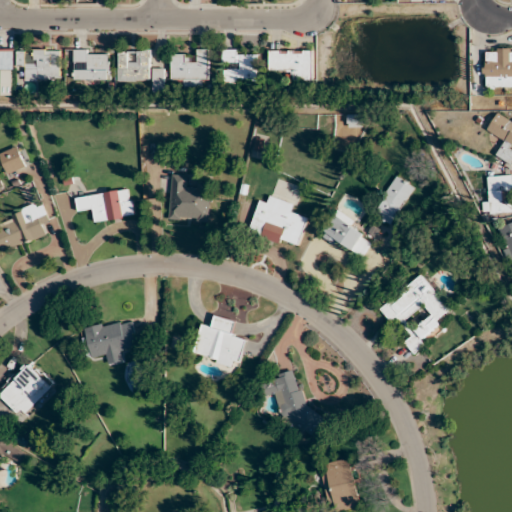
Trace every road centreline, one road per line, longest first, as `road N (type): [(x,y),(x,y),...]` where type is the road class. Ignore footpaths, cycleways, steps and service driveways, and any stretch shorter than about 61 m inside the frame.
road 1 (residential): [(425,511),(412,444),(380,379),(352,344),(290,297),(237,275),(153,265),(51,290),(0,324)]
road 2 (residential): [(0,20),(290,21),(317,0)]
